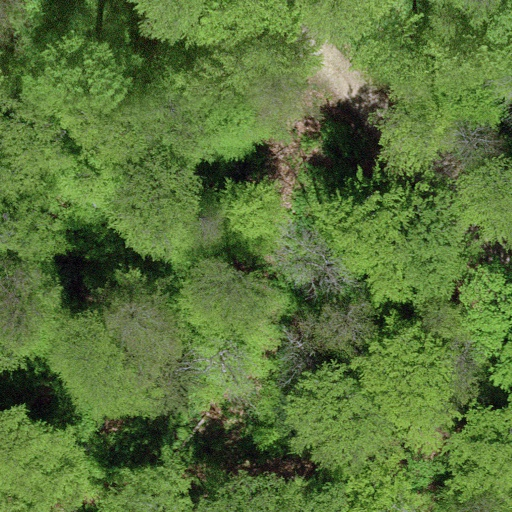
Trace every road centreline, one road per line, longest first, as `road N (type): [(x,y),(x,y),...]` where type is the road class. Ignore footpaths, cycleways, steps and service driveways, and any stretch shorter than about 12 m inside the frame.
road 1 (track): [(511,438),(237,487),(116,497),(0,494)]
road 2 (track): [(511,263),(261,0)]
